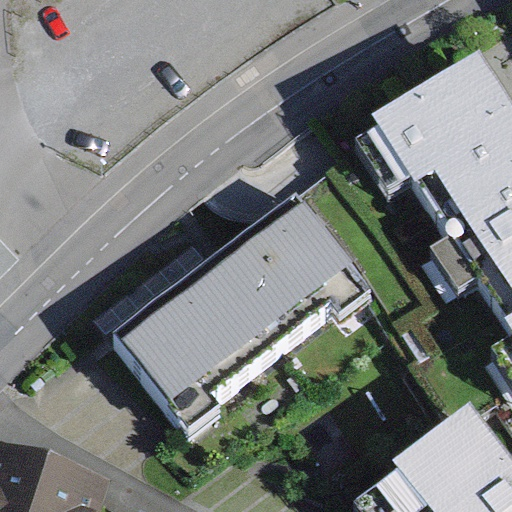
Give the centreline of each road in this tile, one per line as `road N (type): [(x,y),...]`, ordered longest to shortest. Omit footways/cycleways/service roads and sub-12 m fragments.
road 1 (residential): [(0,349),(71,276),(255,118),(450,0)]
road 2 (residential): [(153,511),(0,420)]
